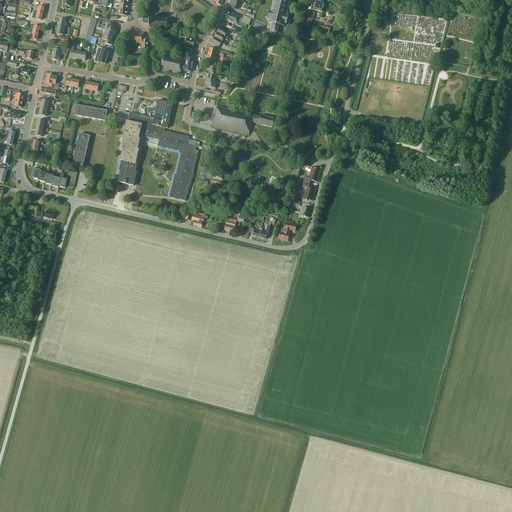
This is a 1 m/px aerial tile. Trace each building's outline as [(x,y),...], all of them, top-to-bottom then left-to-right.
[(67,6),(70,7),(71,0),(74,0),(77,0),(63,0),(63,5),(63,8),(67,9),(67,6)] [(111,8),(112,5),(108,4),(108,0),(100,0),(100,6),(94,4),(92,12),(99,14),(101,6),(107,7),(111,8)] [(236,10),(239,2),(233,0),(230,0),(228,6),(236,10)] [(274,0),(274,3),(273,3),(273,4),(274,4),(273,8),(272,8),(272,9),(271,12),(269,11),(269,12),(267,12),(265,17),(268,18),(267,19),(267,20),(269,21),(269,23),(268,23),(267,28),(272,29),(272,30),(271,30),(271,31),(272,32),(271,33),(272,33),(272,34),(272,35),(273,35),(273,34),(274,35),(275,35),(277,34),(277,35),(278,34),(277,34),(278,32),(279,33),(282,34),(283,31),(286,32),(288,24),(287,24),(289,16),(287,16),(287,12),(288,13),(288,12),(289,8),(290,7),(289,7),(290,3),(290,4),(291,3),(290,3),(290,0),(274,0)] [(322,13),(325,2),(315,0),(313,11),(322,13)] [(38,9),(37,12),(37,13),(42,14),(44,7),(35,6),(35,8),(38,9)] [(253,19),(254,16),(250,14),(251,11),(246,9),(243,15),(253,19)] [(239,20),(240,19),(240,18),(241,17),(226,11),(223,19),(237,25),(239,22),(239,21),(239,20)] [(41,21),(42,14),(37,13),(37,12),(34,12),(33,14),(36,15),(35,19),(41,21)] [(249,26),(251,19),(243,16),(242,19),(241,22),(245,24),(249,26)] [(64,28),(65,27),(66,22),(71,23),(71,21),(66,20),(60,19),(58,27),(64,28)] [(170,27),(170,23),(167,19),(149,19),(149,20),(144,20),(144,26),(149,26),(149,29),(167,30),(170,27)] [(107,31),(116,33),(117,30),(113,29),(114,26),(106,24),(105,27),(104,27),(101,26),(100,29),(103,30),(107,31)] [(32,33),(38,34),(39,27),(31,25),(30,28),(33,28),(32,32),(32,33)] [(329,32),(330,29),(326,28),(326,29),(322,28),(322,27),(319,26),(319,29),(318,32),(328,34),(329,32)] [(70,28),(65,27),(64,28),(58,27),(57,34),(63,36),(64,30),(69,31),(70,28)] [(220,28),(217,33),(225,37),(228,32),(220,28)] [(147,50),(148,44),(149,39),(143,39),(144,33),(132,32),(132,29),(129,29),(128,32),(129,32),(128,43),(142,45),(141,49),(147,50)] [(36,40),(38,34),(32,33),(32,32),(29,31),(29,33),(32,34),(31,39),(36,40)] [(104,33),(103,36),(112,39),(113,36),(115,37),(116,33),(107,31),(106,34),(104,33)] [(214,38),(222,42),(225,37),(217,33),(214,38)] [(193,48),(194,44),(196,38),(185,34),(183,38),(185,39),(185,41),(186,41),(185,45),(193,48)] [(111,42),(112,39),(103,36),(102,40),(106,41),(105,44),(112,46),(113,43),(111,42)] [(219,48),(222,42),(214,38),(211,43),(219,48)] [(8,44),(2,42),(0,52),(1,52),(5,53),(4,57),(6,58),(7,53),(6,53),(8,44)] [(81,53),(82,48),(83,43),(81,42),(80,47),(79,47),(78,52),(79,53),(78,59),(85,61),(87,54),(81,53)] [(70,58),(78,59),(79,53),(78,52),(73,52),(74,46),(71,46),(71,51),(70,58)] [(65,55),(66,49),(60,47),(59,50),(53,49),(51,59),(59,61),(60,54),(65,55)] [(99,48),(97,55),(107,58),(109,52),(102,50),(102,49),(99,48)] [(209,48),(208,54),(216,56),(217,50),(209,48)] [(32,60),(33,53),(19,50),(18,54),(25,55),(24,59),(32,60)] [(191,72),(193,61),(184,59),(184,60),(179,59),(179,57),(162,53),(158,70),(180,76),(181,71),(191,72)] [(214,63),(216,56),(208,54),(206,61),(214,63)] [(105,64),(107,58),(97,55),(94,62),(98,63),(98,62),(105,64)] [(28,75),(30,69),(21,67),(21,69),(16,68),(15,76),(19,77),(20,75),(24,76),(24,74),(28,75)] [(209,71),(209,74),(219,76),(219,73),(215,72),(215,68),(208,67),(207,70),(209,71)] [(218,79),(219,76),(209,74),(208,77),(206,76),(205,80),(215,82),(216,79),(218,79)] [(55,85),(57,77),(54,77),(54,76),(48,75),(46,83),(47,83),(47,86),(52,87),(52,84),(55,85)] [(67,86),(71,86),(72,87),(73,80),(67,79),(66,85),(65,85),(64,89),(66,90),(67,86)] [(71,96),(73,91),(73,87),(78,88),(79,81),(73,80),(72,87),(71,86),(69,96),(71,96)] [(214,85),(215,82),(205,80),(204,83),(209,84),(208,87),(216,89),(216,85),(214,85)] [(87,89),(90,90),(91,90),(92,84),(86,83),(85,89),(84,89),(83,93),(86,93),(87,89)] [(91,90),(90,90),(89,94),(91,94),(91,95),(92,95),(93,91),(98,92),(99,85),(92,84),(91,90)] [(123,89),(126,90),(126,87),(118,85),(117,92),(123,94),(123,91),(122,91),(123,89)] [(16,94),(15,100),(22,102),(24,95),(16,94)] [(21,108),(22,102),(15,100),(13,106),(21,108)] [(42,100),(41,108),(47,109),(48,108),(49,103),(54,104),(54,101),(49,101),(42,100)] [(164,131),(165,128),(167,129),(173,104),(158,100),(154,118),(132,113),(130,122),(126,121),(122,139),(124,139),(121,150),(122,150),(120,161),(121,161),(119,172),(120,172),(118,182),(134,186),(137,172),(135,171),(138,161),(136,160),(139,150),(138,149),(140,139),(138,139),(139,136),(159,140),(157,146),(181,152),(175,175),(169,197),(185,201),(189,185),(190,185),(198,151),(191,150),(192,145),(188,144),(189,137),(164,131)] [(8,108),(0,106),(0,115),(1,110),(7,111),(8,108)] [(272,127),(274,119),(261,116),(261,117),(258,116),(258,117),(249,115),(250,113),(217,106),(212,127),(249,135),(252,123),(272,127)] [(47,109),(41,108),(39,115),(46,117),(47,111),(49,111),(49,112),(53,113),(53,112),(52,112),(53,109),(48,108),(47,109)] [(4,117),(14,120),(14,119),(19,119),(20,113),(9,111),(8,114),(4,114),(4,117)] [(38,120),(36,128),(43,129),(43,128),(44,123),(49,125),(50,122),(45,121),(38,120)] [(48,129),(43,128),(43,129),(36,128),(35,135),(41,137),(43,131),(48,132),(48,129)] [(8,134),(8,137),(8,138),(13,139),(15,133),(9,131),(9,132),(6,131),(5,133),(8,134)] [(75,164),(86,167),(93,136),(82,134),(75,164)] [(12,146),(13,139),(8,138),(8,137),(5,137),(4,139),(7,140),(6,144),(12,146)] [(3,157),(9,158),(11,152),(5,150),(5,151),(2,150),(1,152),(4,153),(3,156),(3,157)] [(8,165),(9,158),(3,157),(3,156),(1,156),(0,158),(3,159),(2,164),(8,165)] [(303,181),(303,182),(304,182),(312,185),(313,181),(317,182),(320,171),(316,170),(317,168),(315,168),(312,167),(309,178),(304,177),(304,179),(303,181)] [(32,178),(38,180),(40,172),(41,172),(41,171),(34,169),(32,178)] [(38,181),(45,182),(45,183),(47,174),(47,173),(41,172),(40,172),(38,180),(38,181)] [(61,173),(60,179),(58,187),(65,188),(67,179),(63,178),(64,174),(61,173)] [(54,176),(47,174),(45,183),(45,182),(44,184),(51,185),(53,177),(54,177),(54,176)] [(58,188),(58,187),(60,179),(54,177),(53,177),(51,185),(51,186),(58,188)] [(302,185),(302,186),(302,187),(301,187),(304,188),(306,189),(304,196),(303,200),(304,200),(306,201),(307,201),(308,200),(312,201),(315,190),(311,188),(312,185),(304,182),(303,182),(302,185)] [(301,216),(304,217),(308,218),(311,209),(303,207),(301,216)] [(52,220),(54,212),(46,210),(44,219),(47,219),(47,218),(52,220)] [(191,220),(194,221),(193,226),(201,228),(202,224),(203,220),(207,221),(207,217),(202,216),(202,218),(201,217),(200,217),(193,215),(192,218),(191,220)] [(233,232),(236,221),(229,219),(228,222),(227,221),(226,225),(225,225),(224,230),(233,232)] [(297,225),(286,223),(285,229),(284,229),(282,230),(281,232),(280,232),(278,239),(288,242),(289,234),(290,230),(295,232),(297,225)] [(266,233),(262,233),(260,232),(259,238),(266,239),(267,234),(271,235),(273,227),(267,226),(266,233)] [(249,233),(253,234),(253,236),(259,238),(260,232),(262,233),(263,228),(260,228),(259,232),(254,231),(254,229),(250,228),(249,233)]
